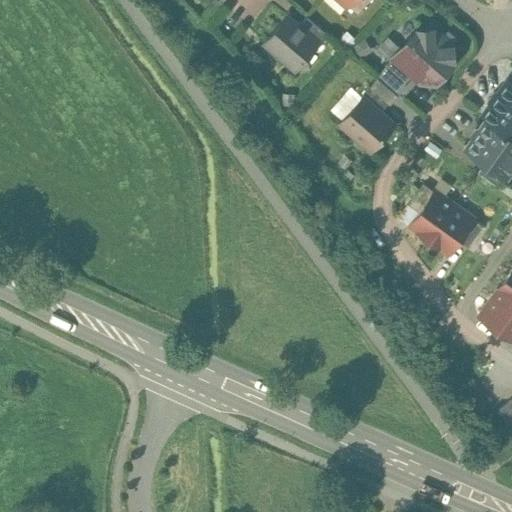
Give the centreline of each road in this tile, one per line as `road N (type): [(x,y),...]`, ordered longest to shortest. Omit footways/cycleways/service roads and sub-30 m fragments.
road 1 (residential): [(507,37),(394,159),(382,203),(393,236),(461,322),(511,353)]
road 2 (primary): [(187,365),(511,510)]
road 3 (primary): [(0,278),(187,365)]
road 4 (residential): [(187,365),(150,445),(142,511)]
